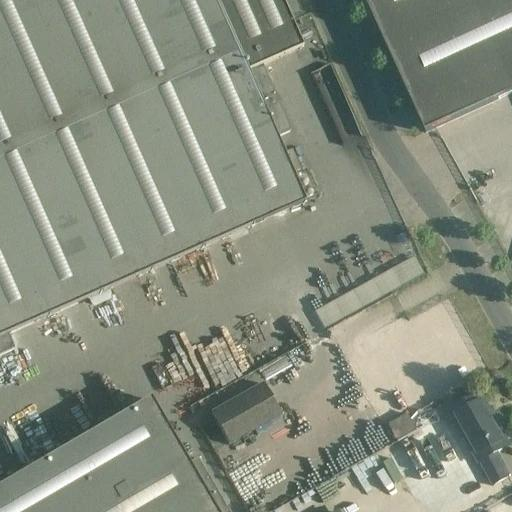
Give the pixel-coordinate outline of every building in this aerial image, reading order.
[(0,0),(0,355),(16,348),(10,335),(303,204),(298,193),(308,189),(292,151),(282,156),(275,140),(289,133),(260,68),(303,49),(280,0),(0,0)] [(511,0),(362,0),(424,135),(511,96),(511,0)] [(326,329),(425,273),(415,256),(316,312),(326,329)] [(432,386),(468,369),(440,311),(384,337),(401,372),(421,362),(432,386)] [(261,385),(211,414),(228,446),(279,417),(261,385)] [(466,403),(457,389),(441,398),(449,412),(478,464),(480,463),(485,474),(480,477),(483,481),(475,486),(479,493),(491,486),(492,487),(511,476),(511,475),(499,452),(509,447),(480,395),(466,403)] [(151,396),(0,486),(0,511),(234,511),(200,454),(190,460),(151,396)] [(408,413),(389,424),(398,441),(417,431),(408,413)]
